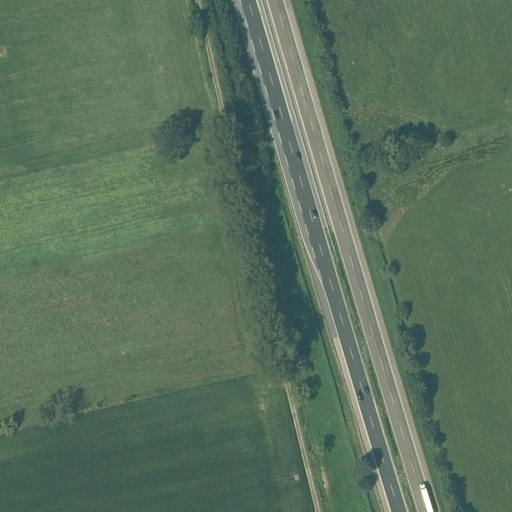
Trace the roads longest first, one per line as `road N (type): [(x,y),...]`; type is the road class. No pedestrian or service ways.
road 1 (motorway): [(246,0),(398,511)]
road 2 (motorway): [(422,511),(271,0)]
road 3 (track): [(316,511),(194,0)]
